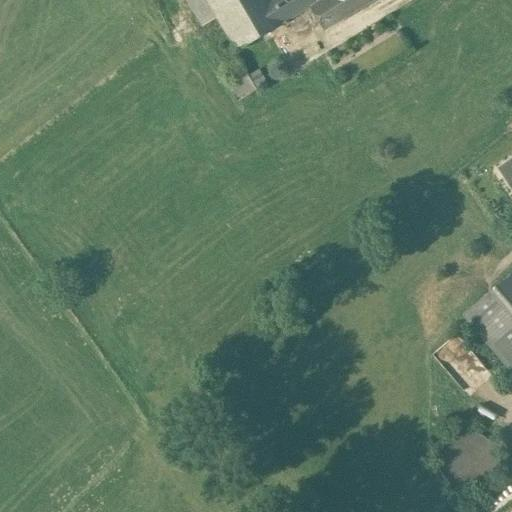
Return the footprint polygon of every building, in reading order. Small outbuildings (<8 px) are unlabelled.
[(219,16),(209,0),(188,0),(204,25),(219,16)] [(209,0),(219,16),(239,50),(288,21),(288,20),(276,0),(209,0)] [(276,0),(288,20),(313,6),(313,5),(316,3),(314,0),(276,0)] [(321,0),(316,3),(313,5),(313,6),(327,29),(374,0),(321,0)] [(238,55),(219,68),(239,101),(259,89),(238,55)] [(511,157),(499,166),(511,184),(511,157)] [(511,273),(464,314),(511,371),(511,273)] [(495,472),(497,460),(495,449),(488,440),(479,434),(468,432),(457,434),(447,440),(441,450),(439,461),(441,472),(448,481),(457,488),(468,490),(479,487),(489,481),(495,472)]
